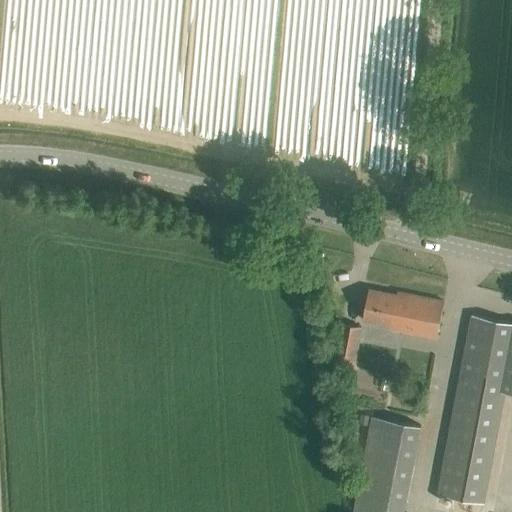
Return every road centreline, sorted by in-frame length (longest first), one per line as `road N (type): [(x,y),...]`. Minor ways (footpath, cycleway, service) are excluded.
road 1 (tertiary): [(0,157),(92,165),(511,261)]
road 2 (track): [(413,237),(433,0)]
